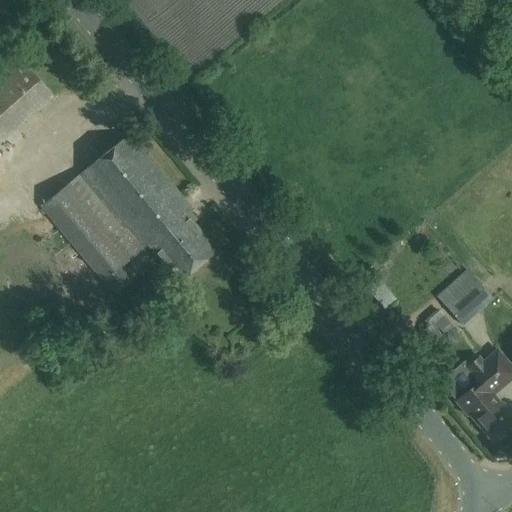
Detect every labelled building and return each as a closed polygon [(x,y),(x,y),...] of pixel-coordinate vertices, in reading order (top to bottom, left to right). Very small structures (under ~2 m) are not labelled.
[(18,58),(0,73),(0,93),(24,121),(52,97),(18,58)] [(148,243),(184,216),(192,210),(130,135),(43,206),(114,294),(132,279),(121,266),(148,243)] [(179,282),(215,253),(184,216),(148,243),(179,282)] [(462,326),(492,300),(466,272),(437,298),(462,326)] [(32,325),(67,312),(60,291),(24,304),(32,325)] [(470,415),(494,443),(507,431),(509,433),(511,430),(511,417),(509,415),(507,416),(504,412),(505,408),(501,404),(498,406),(490,395),(511,376),(511,370),(495,351),(481,363),(476,358),(465,367),(462,364),(440,383),(469,416),(470,415)]
